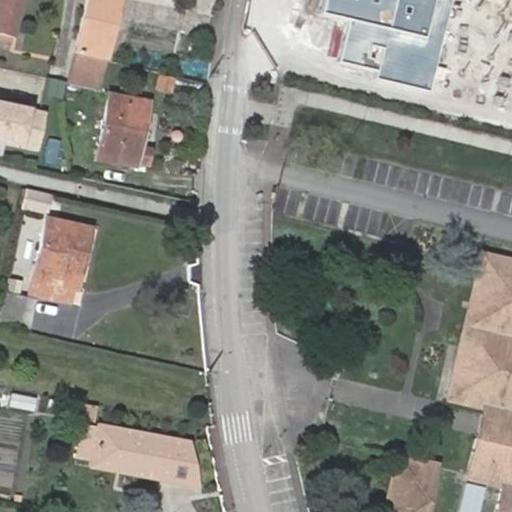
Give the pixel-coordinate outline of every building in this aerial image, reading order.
[(0,0),(0,11),(12,15),(15,0),(0,0)] [(15,0),(12,15),(18,16),(21,0),(15,0)] [(85,0),(74,53),(102,59),(115,0),(85,0)] [(321,0),(318,14),(348,22),(338,62),(376,71),(374,79),(425,91),(446,0),(321,0)] [(0,11),(0,35),(13,38),(18,16),(12,15),(0,11)] [(74,40),(59,36),(51,73),(65,77),(74,40)] [(74,53),(71,66),(67,81),(96,88),(102,59),(74,53)] [(171,78),(157,75),(153,90),(168,93),(171,78)] [(65,83),(48,79),(45,93),(62,97),(65,83)] [(138,148),(146,103),(108,94),(96,159),(134,166),(134,163),(144,165),(146,150),(138,148)] [(39,114),(0,105),(0,140),(32,147),(39,114)] [(23,210),(50,214),(53,194),(27,190),(23,210)] [(82,250),(85,251),(90,229),(45,218),(28,292),(39,295),(42,282),(72,289),(82,250)] [(76,290),(85,251),(82,250),(72,289),(76,290)] [(483,408),(468,478),(501,486),(511,488),(506,511),(511,511),(511,260),(482,254),(447,400),(483,408)] [(69,303),(72,289),(42,282),(39,295),(69,303)] [(34,302),(0,294),(0,322),(27,329),(34,302)] [(10,393),(7,408),(33,413),(35,398),(10,393)] [(92,459),(99,426),(83,423),(78,456),(92,459)] [(129,467),(128,473),(198,486),(189,443),(99,426),(92,459),(129,467)] [(425,511),(436,466),(398,456),(384,511),(425,511)] [(91,466),(128,473),(129,467),(92,459),(91,466)] [(479,511),(485,489),(465,485),(458,511),(479,511)] [(501,486),(495,511),(506,511),(511,488),(501,486)]
